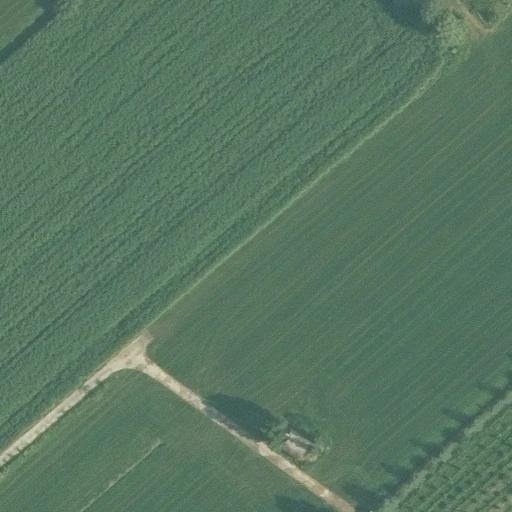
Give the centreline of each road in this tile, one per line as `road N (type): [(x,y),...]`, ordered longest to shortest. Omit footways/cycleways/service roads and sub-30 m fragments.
road 1 (track): [(125,358),(463,67)]
road 2 (track): [(0,468),(125,358),(346,511)]
